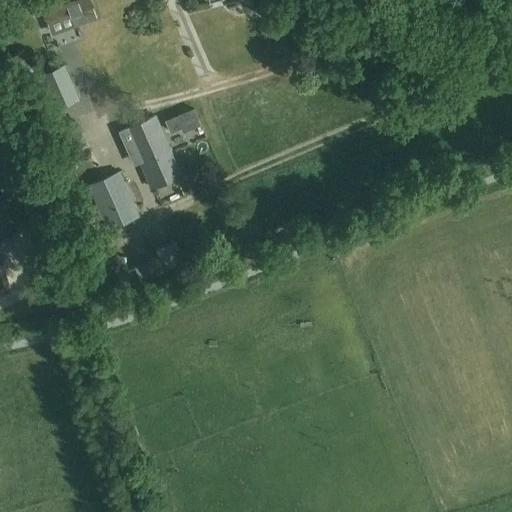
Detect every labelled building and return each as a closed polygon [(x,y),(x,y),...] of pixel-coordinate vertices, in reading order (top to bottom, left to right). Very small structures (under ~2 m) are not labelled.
[(93,5),(91,0),(29,0),(34,14),(44,10),(48,22),(71,13),(75,25),(97,18),(92,6),(93,5)] [(262,0),(260,2),(269,9),(275,0),(262,0)] [(463,12),(469,9),(466,2),(460,4),(463,12)] [(71,79),(64,64),(40,75),(47,90),(71,79)] [(119,130),(125,143),(132,141),(152,186),(181,173),(155,114),(119,130)] [(181,126),(177,115),(166,120),(171,131),(181,126)] [(94,197),(102,215),(129,203),(122,185),(128,182),(115,153),(73,171),(86,201),(94,197)] [(0,237),(12,235),(2,194),(0,194),(0,237)] [(158,255),(149,259),(156,275),(165,271),(158,255)]
